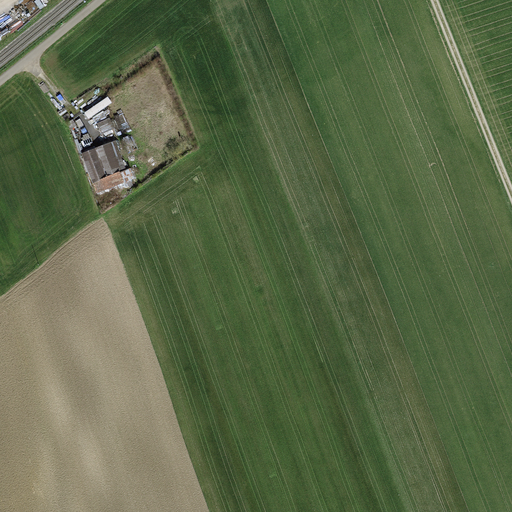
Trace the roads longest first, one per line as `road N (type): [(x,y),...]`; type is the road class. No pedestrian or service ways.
road 1 (track): [(511,175),(445,0)]
road 2 (track): [(99,0),(0,80)]
